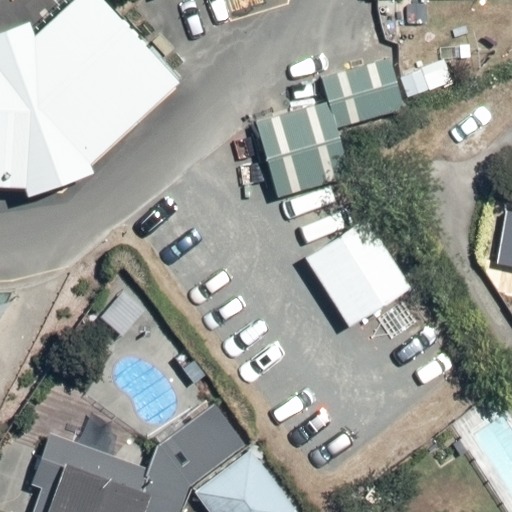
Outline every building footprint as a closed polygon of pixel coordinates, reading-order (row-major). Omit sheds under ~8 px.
[(0,191),(25,193),(28,202),(63,192),(95,177),(91,169),(180,88),(97,0),(79,0),(35,41),(30,26),(0,37),(0,191)] [(321,77),(328,102),(257,122),(278,198),(352,177),(338,126),(406,107),(399,82),(392,57),(321,77)] [(372,213),(308,253),(352,323),(416,284),(372,213)] [(301,511),(253,447),(199,487),(217,511),(301,511)] [(146,511),(155,489),(75,461),(56,511),(146,511)]
